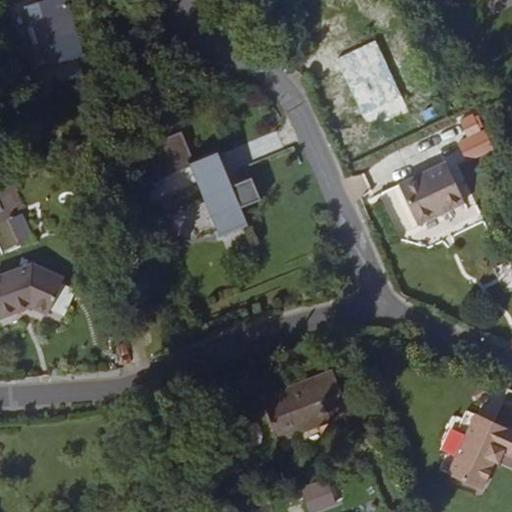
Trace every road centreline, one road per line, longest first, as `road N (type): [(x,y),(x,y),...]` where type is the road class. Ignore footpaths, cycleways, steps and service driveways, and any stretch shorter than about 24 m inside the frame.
road 1 (residential): [(384,297),(107,395),(0,400)]
road 2 (unclassified): [(384,297),(290,75),(171,38),(162,10)]
road 3 (unclassified): [(384,297),(422,328),(511,359)]
